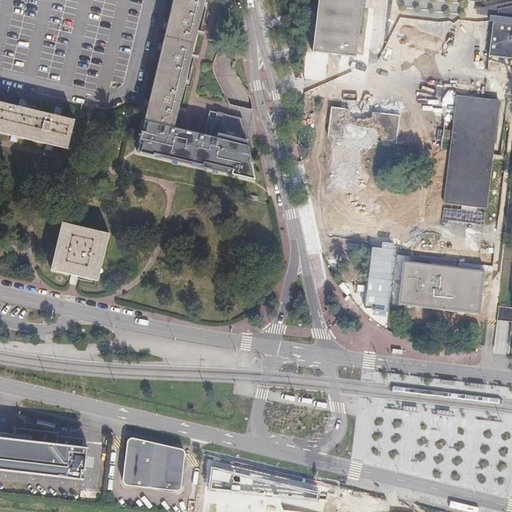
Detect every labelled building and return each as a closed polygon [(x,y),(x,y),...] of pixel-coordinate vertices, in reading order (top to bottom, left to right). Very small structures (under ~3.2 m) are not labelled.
[(170,0),(139,129),(169,136),(201,0),(170,0)] [(362,0),(320,0),(314,47),(356,52),(362,0)] [(511,6),(499,9),(498,17),(494,17),(489,56),(511,58),(511,6)] [(454,132),(444,130),(443,139),(452,141),(445,201),(485,207),(499,98),(459,93),(454,132)] [(330,133),(398,142),(401,115),(334,106),(330,133)] [(0,138),(68,154),(75,125),(0,107),(0,138)] [(441,148),(443,139),(444,130),(445,121),(401,115),(398,142),(441,148)] [(169,136),(139,129),(132,159),(250,188),(237,126),(204,118),(198,143),(169,136)] [(410,202),(334,191),(329,227),(406,237),(410,202)] [(104,238),(64,229),(57,228),(45,274),(92,285),(104,238)] [(483,271),(402,261),(397,303),(478,313),(483,271)] [(470,329),(462,328),(460,341),(468,342),(470,329)] [(88,448),(0,438),(0,474),(84,484),(88,448)] [(185,456),(181,450),(130,438),(123,481),(130,487),(175,492),(181,485),(185,456)] [(322,511),(328,490),(208,461),(204,510),(219,511),(322,511)]
